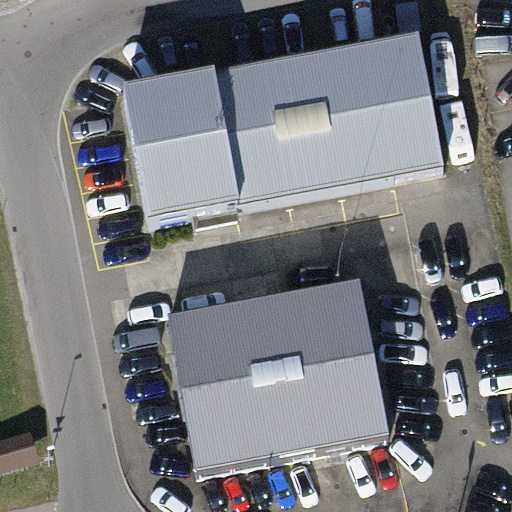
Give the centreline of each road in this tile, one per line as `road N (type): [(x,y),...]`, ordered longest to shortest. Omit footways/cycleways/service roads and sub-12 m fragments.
road 1 (residential): [(0,111),(36,187),(99,511)]
road 2 (residential): [(190,0),(85,18),(0,85)]
